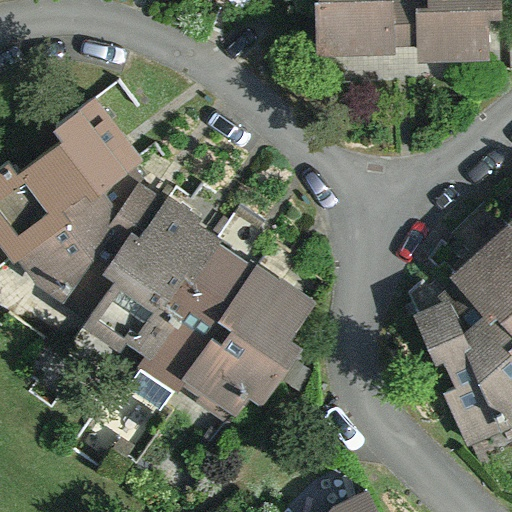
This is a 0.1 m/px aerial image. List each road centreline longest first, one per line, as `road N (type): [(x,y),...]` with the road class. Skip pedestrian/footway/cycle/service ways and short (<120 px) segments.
road 1 (residential): [(398,223),(223,76),(158,38),(79,20),(0,29)]
road 2 (residential): [(468,511),(377,414),(356,370),(368,271),(398,223)]
road 3 (residential): [(511,125),(398,223)]
